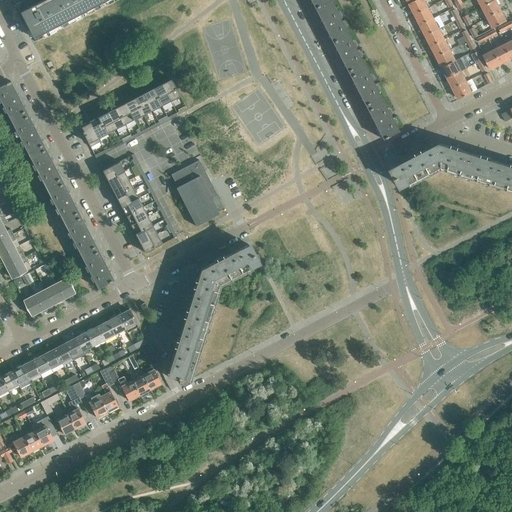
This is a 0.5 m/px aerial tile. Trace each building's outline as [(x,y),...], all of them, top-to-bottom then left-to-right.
[(13,0),(17,5),(20,11),(34,38),(36,42),(115,0),(13,0)] [(334,7),(330,0),(310,0),(316,10),(323,6),(326,11),(334,7)] [(415,0),(409,3),(415,14),(429,7),(424,0),(415,0)] [(482,6),(487,17),(501,10),(495,0),(494,0),(493,0),(482,6)] [(351,39),(342,22),(334,7),(326,11),(323,6),(316,10),(332,41),(340,38),(342,43),(351,39)] [(415,14),(421,25),(434,18),(429,7),(415,14)] [(501,10),(487,17),(493,28),(506,21),(501,10)] [(421,25),(426,36),(440,29),(434,18),(421,25)] [(426,36),(431,46),(445,39),(440,29),(426,36)] [(467,42),(470,40),(466,31),(462,33),(464,36),(457,39),(460,45),(467,41),(467,42)] [(368,71),(357,51),(351,39),(342,43),(340,38),(332,41),(349,74),(356,70),(359,76),(368,71)] [(431,46),(437,57),(451,50),(445,39),(431,46)] [(470,40),(467,42),(471,50),(475,48),(470,40)] [(511,57),(505,44),(495,50),(502,63),(511,57)] [(437,57),(443,68),(456,61),(451,50),(437,57)] [(502,63),(495,50),(483,56),(490,69),(502,63)] [(481,61),(477,52),(473,54),(478,63),(481,61)] [(443,68),(448,78),(462,71),(456,61),(443,68)] [(385,104),(375,85),(368,71),(359,76),(356,70),(349,74),(366,106),(373,103),(376,108),(385,104)] [(448,78),(453,89),(467,82),(462,71),(448,78)] [(489,83),(493,82),(488,73),(484,75),(489,83)] [(180,95),(171,78),(161,83),(170,100),(180,95)] [(113,279),(10,81),(8,82),(6,83),(0,86),(0,99),(98,287),(109,282),(111,280),(113,279)] [(467,82),(453,89),(459,99),(472,92),(467,82)] [(161,83),(152,88),(161,105),(170,100),(161,83)] [(161,105),(152,88),(143,93),(152,110),(161,105)] [(143,93),(134,98),(143,115),(152,110),(143,93)] [(143,115),(134,98),(125,102),(134,119),(143,115)] [(125,102),(116,107),(125,124),(134,119),(125,102)] [(399,130),(392,118),(385,104),(376,108),(373,103),(366,106),(383,139),(385,138),(387,137),(387,136),(399,130)] [(125,124),(116,107),(107,112),(116,129),(125,124)] [(502,114),(506,122),(511,118),(511,117),(508,110),(502,114)] [(107,112),(98,116),(107,133),(116,129),(107,112)] [(107,133),(98,116),(89,121),(98,138),(107,133)] [(100,141),(98,138),(89,121),(79,126),(90,147),(100,141)] [(443,166),(496,183),(511,187),(511,165),(508,165),(505,158),(500,157),(498,161),(478,155),(475,149),(470,148),(468,152),(437,142),(431,145),(433,148),(410,160),(408,157),(404,159),(405,162),(393,168),(403,187),(443,166)] [(148,180),(162,173),(148,146),(139,150),(142,157),(138,159),(148,180)] [(199,160),(171,174),(177,187),(176,187),(196,226),(219,214),(219,213),(218,213),(217,211),(223,208),(224,209),(224,208),(199,160)] [(124,171),(119,161),(102,170),(107,179),(124,171)] [(107,179),(112,189),(129,180),(124,171),(107,179)] [(129,180),(112,189),(116,198),(134,189),(129,180)] [(116,198),(121,207),(138,198),(134,189),(116,198)] [(143,207),(138,198),(121,207),(126,216),(143,207)] [(126,216),(131,225),(148,216),(143,207),(126,216)] [(131,225),(135,234),(152,225),(148,216),(131,225)] [(7,223),(2,226),(0,226),(0,241),(13,234),(7,223)] [(135,234),(140,243),(157,234),(152,225),(135,234)] [(0,241),(0,254),(0,255),(14,249),(19,246),(13,234),(0,241)] [(157,234),(140,243),(145,252),(162,244),(157,234)] [(207,262),(202,264),(192,296),(188,295),(186,300),(189,306),(183,326),(178,324),(176,329),(180,336),(173,356),(169,354),(167,359),(170,365),(168,374),(179,377),(178,382),(182,383),(188,380),(188,379),(218,283),(258,263),(248,244),(236,250),(235,247),(230,250),(231,253),(209,265),(207,262)] [(14,249),(0,255),(6,267),(25,257),(22,252),(17,254),(14,249)] [(25,257),(6,267),(12,278),(31,268),(25,257)] [(75,293),(67,278),(56,284),(63,298),(68,295),(69,296),(75,293)] [(56,284),(45,289),(52,304),(59,301),(59,300),(63,298),(56,284)] [(45,289),(34,295),(41,309),(47,306),(47,307),(52,304),(45,289)] [(41,309),(34,295),(24,300),(31,315),(38,312),(37,312),(41,309)] [(144,312),(149,310),(145,302),(140,305),(144,312)] [(118,315),(125,328),(127,332),(138,327),(129,309),(118,315)] [(118,315),(107,321),(114,334),(125,328),(118,315)] [(97,326),(103,339),(114,334),(107,321),(97,326)] [(87,331),(86,332),(93,345),(103,339),(97,326),(92,329),(91,328),(87,330),(87,331)] [(86,332),(85,332),(85,331),(80,334),(81,335),(75,338),(82,351),(93,345),(86,332)] [(75,338),(64,343),(71,356),(82,351),(75,338)] [(144,338),(133,344),(135,349),(147,343),(144,338)] [(64,343),(54,349),(60,362),(71,356),(64,343)] [(151,364),(152,366),(146,368),(148,372),(143,374),(150,389),(161,384),(154,371),(160,369),(148,346),(141,349),(149,365),(151,364)] [(63,366),(60,362),(54,349),(43,354),(51,370),(52,370),(52,371),(63,366)] [(118,352),(112,356),(114,360),(120,357),(118,352)] [(43,354),(32,360),(39,373),(45,370),(47,373),(51,370),(43,354)] [(23,365),(22,366),(28,379),(39,373),(32,360),(27,363),(27,362),(23,364),(23,365)] [(96,364),(90,367),(93,372),(99,368),(96,364)] [(22,366),(21,366),(21,365),(16,367),(17,368),(11,371),(18,384),(28,379),(22,366)] [(106,368),(114,384),(119,381),(129,400),(140,395),(132,380),(127,382),(123,376),(118,378),(112,365),(106,368)] [(114,384),(106,368),(100,372),(105,382),(101,384),(106,393),(100,396),(107,412),(118,406),(109,387),(114,384)] [(11,371),(0,377),(7,390),(18,384),(11,371)] [(150,389),(143,374),(141,371),(135,374),(137,377),(132,380),(140,395),(150,389)] [(79,382),(73,385),(80,398),(85,395),(96,417),(107,412),(100,396),(98,394),(92,397),(89,392),(85,394),(79,382)] [(73,410),(67,413),(75,428),(86,423),(76,404),(82,401),(80,398),(73,385),(67,388),(74,401),(69,404),(71,407),(72,407),(73,410)] [(57,394),(46,399),(49,404),(60,399),(57,394)] [(32,397),(26,401),(29,405),(35,402),(32,397)] [(46,399),(40,402),(47,416),(53,412),(49,404),(46,399)] [(5,412),(7,416),(18,411),(16,406),(5,412)] [(75,428),(67,413),(56,419),(64,434),(75,428)] [(45,424),(34,430),(42,445),(53,440),(45,424)] [(23,436),(31,451),(42,445),(34,430),(23,436)] [(9,447),(11,451),(16,449),(17,450),(21,457),(31,451),(23,436),(13,441),(14,444),(9,447)] [(6,449),(0,451),(0,453),(2,457),(3,456),(7,464),(13,461),(9,453),(6,449)]
